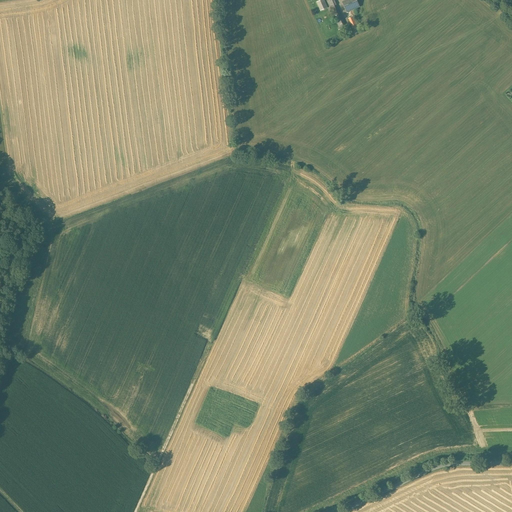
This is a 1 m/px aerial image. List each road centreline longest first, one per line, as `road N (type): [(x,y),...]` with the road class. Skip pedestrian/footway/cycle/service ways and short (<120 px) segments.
road 1 (track): [(207,344),(134,511)]
road 2 (residential): [(339,511),(448,463),(511,462)]
